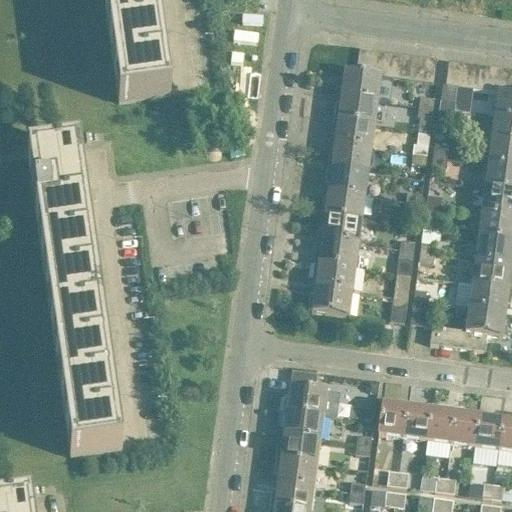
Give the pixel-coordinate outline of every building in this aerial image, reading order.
[(163,100),(148,0),(105,0),(120,106),(120,107),(170,100),(170,99),(163,100)] [(368,79),(371,56),(358,54),(355,78),(368,79)] [(380,81),(383,58),(371,56),(368,79),(380,81)] [(393,83),(396,60),(383,58),(380,81),(381,81),(393,83)] [(406,85),(410,61),(396,60),(393,83),(406,85)] [(420,86),(423,63),(410,61),(406,85),(420,86)] [(436,65),(423,63),(420,86),(433,88),(436,65)] [(457,92),(461,68),(448,66),(445,90),(457,92)] [(470,93),(473,70),(461,68),(457,92),(470,93)] [(483,95),(486,72),(473,70),(470,93),(483,95)] [(496,97),(499,73),(486,72),(483,95),(496,97)] [(509,99),(511,77),(511,75),(499,73),(496,97),(497,97),(509,99)] [(377,105),(381,81),(380,81),(368,79),(355,78),(342,76),(342,77),(340,77),(338,91),(342,92),(340,100),(377,105)] [(511,99),(509,99),(497,97),(493,121),(511,123),(511,99)] [(374,128),(377,105),(340,100),(339,108),(336,107),(334,123),(374,128)] [(435,103),(434,103),(420,101),(419,111),(433,113),(435,103)] [(455,106),(441,104),(440,104),(439,114),(454,116),(455,106)] [(430,136),(433,113),(419,111),(417,121),(420,121),(419,134),(430,136)] [(452,125),(454,116),(439,114),(438,124),(452,125)] [(511,123),(493,121),(490,145),(511,147),(511,123)] [(371,152),(374,128),(334,123),(331,139),(335,139),(334,147),(371,152)] [(427,160),(430,136),(419,134),(417,149),(414,149),(412,158),(427,160)] [(511,147),(490,145),(487,170),(511,172),(511,147)] [(368,177),(371,152),(334,147),(333,156),(329,155),(327,171),(368,177)] [(449,153),(434,151),(433,161),(447,163),(449,153)] [(114,453),(82,223),(80,211),(82,211),(84,208),(85,204),(84,197),(82,194),(79,192),(77,192),(72,155),(79,154),(78,153),(27,160),(28,161),(70,459),(69,459),(70,461),(121,453),(121,452),(114,453)] [(426,170),(427,160),(412,158),(411,168),(426,170)] [(446,173),(447,163),(433,161),(431,171),(446,173)] [(511,172),(487,170),(484,193),(511,196),(511,172)] [(365,201),(368,177),(327,171),(325,187),(329,187),(328,196),(365,201)] [(511,196),(484,193),(481,217),(511,221),(511,196)] [(362,225),(365,201),(328,196),(327,204),(323,204),(320,219),(362,225)] [(422,199),(421,199),(407,197),(406,207),(421,209),(422,199)] [(442,202),(428,200),(426,210),(441,212),(442,202)] [(419,219),(421,209),(406,207),(405,217),(419,219)] [(439,221),(441,212),(426,210),(423,234),(438,236),(440,221),(439,221)] [(511,221),(481,217),(477,241),(511,245),(511,221)] [(359,249),(362,225),(320,219),(318,235),(323,235),(321,243),(359,249)] [(511,245),(477,241),(474,265),(511,270),(511,263),(511,245)] [(356,272),(359,249),(321,243),(320,252),(316,251),(314,267),(356,272)] [(415,246),(401,245),(400,254),(414,256),(415,246)] [(436,249),(421,247),(420,257),(434,259),(436,249)] [(413,266),(414,256),(400,254),(398,264),(413,266)] [(433,268),(434,259),(420,257),(418,267),(433,268)] [(511,278),(510,278),(511,270),(474,265),(471,289),(511,294),(511,278)] [(353,296),(356,272),(314,267),(312,283),(316,283),(315,291),(353,296)] [(407,305),(410,280),(396,278),(393,303),(407,305)] [(510,310),(511,294),(471,289),(468,313),(505,318),(506,309),(510,310)] [(349,321),(353,296),(315,291),(314,299),(310,299),(308,314),(311,314),(311,316),(349,321)] [(428,298),(415,296),(413,306),(427,307),(428,298)] [(404,329),(407,305),(393,303),(390,327),(404,329)] [(427,307),(413,306),(410,330),(428,332),(432,308),(427,307)] [(504,326),(505,318),(468,313),(465,337),(432,333),(430,350),(484,357),(487,340),(502,343),(502,341),(505,342),(508,327),(504,326)] [(315,395),(317,379),(293,376),(290,392),(288,401),(285,400),(283,416),(324,422),(336,423),(339,398),(315,395)] [(376,397),(377,387),(367,386),(366,392),(370,396),(376,397)] [(403,442),(407,411),(399,410),(400,407),(384,405),(384,407),(383,407),(378,439),(403,442)] [(427,445),(432,411),(416,409),(416,413),(407,411),(403,442),(427,445)] [(451,448),(455,418),(447,417),(447,413),(432,411),(427,445),(451,448)] [(362,416),(361,424),(372,426),(374,414),(366,413),(362,416)] [(475,451),(479,417),(463,415),(463,419),(455,418),(451,448),(475,451)] [(320,445),(324,422),(283,416),(281,431),(284,432),(283,440),(320,445)] [(475,451),(473,469),(496,472),(497,469),(503,424),(494,423),(495,419),(479,417),(475,451)] [(503,424),(497,469),(511,471),(511,421),(511,422),(511,425),(503,424)] [(317,469),(320,445),(283,440),(282,448),(278,448),(276,463),(317,469)] [(371,451),(372,442),(358,440),(356,449),(371,451)] [(370,461),(371,451),(356,449),(355,459),(370,461)] [(314,493),(317,469),(276,463),(274,479),(278,479),(277,488),(314,493)] [(397,492),(399,477),(389,476),(387,490),(397,492)] [(409,478),(399,477),(397,492),(407,493),(409,478)] [(422,480),(420,495),(444,498),(446,483),(422,480)] [(456,484),(446,483),(444,498),(454,499),(456,484)] [(364,499),(366,489),(351,487),(350,497),(364,499)] [(274,511),(311,511),(314,493),(277,488),(276,496),(272,495),(270,511),(274,511)] [(492,504),(494,490),(484,488),(482,503),(492,504)] [(504,491),(494,490),(492,504),(502,505),(504,491)] [(372,494),(370,509),(393,511),(394,511),(396,497),(372,494)] [(363,509),(364,499),(350,497),(349,507),(363,509)] [(403,511),(406,499),(396,497),(394,511),(403,511)] [(419,500),(417,511),(442,511),(444,504),(419,500)]
